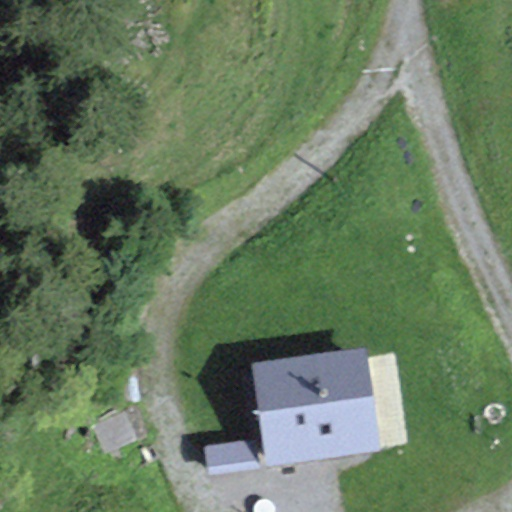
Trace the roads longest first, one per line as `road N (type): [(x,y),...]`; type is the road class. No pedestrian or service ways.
road 1 (track): [(408,0),(362,101),(310,162),(197,259),(166,307),(161,388),(212,511)]
road 2 (track): [(511,312),(452,186),(417,78)]
